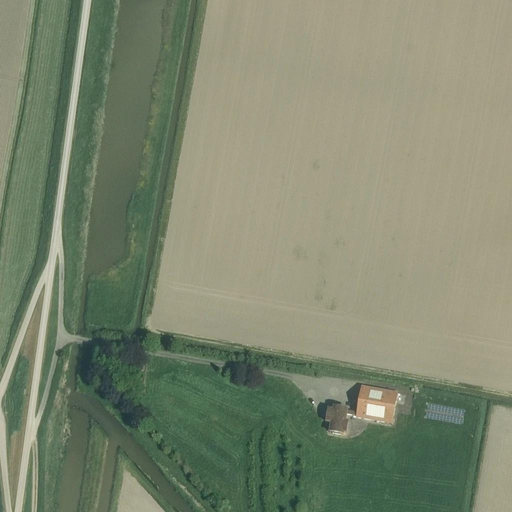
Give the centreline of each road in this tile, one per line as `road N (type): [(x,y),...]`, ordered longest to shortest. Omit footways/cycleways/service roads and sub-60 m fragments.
road 1 (unclassified): [(51,265),(87,0)]
road 2 (unclassified): [(18,511),(51,265)]
road 3 (unclassified): [(0,388),(51,265)]
